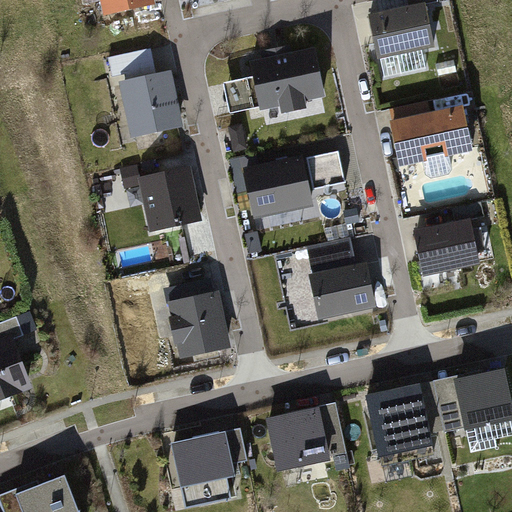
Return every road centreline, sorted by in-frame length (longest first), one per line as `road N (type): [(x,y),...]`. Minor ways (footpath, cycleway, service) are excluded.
road 1 (residential): [(260,392),(185,34),(337,3),(413,358)]
road 2 (residential): [(260,392),(0,469)]
road 3 (residential): [(413,358),(260,392)]
